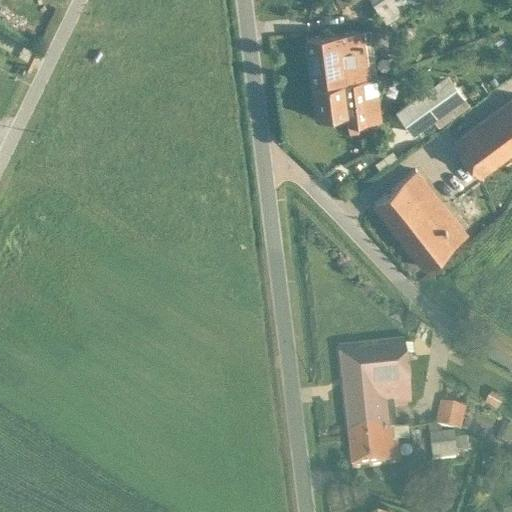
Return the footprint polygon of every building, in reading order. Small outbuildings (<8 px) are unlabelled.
[(337,0),(340,5),(347,0),(371,0),(386,21),(419,0),(337,0)] [(311,82),(374,75),(369,28),(306,36),(311,82)] [(446,70),(395,107),(412,131),(432,117),(438,125),(469,102),(446,70)] [(374,75),(311,82),(315,114),(345,111),(346,122),(379,118),(374,75)] [(511,95),(453,138),(479,173),(511,148),(511,95)] [(427,265),(466,235),(416,170),(377,200),(427,265)] [(409,407),(402,345),(337,351),(349,437),(395,431),(394,410),(409,407)] [(490,396),(484,409),(496,415),(502,403),(490,396)] [(439,405),(434,428),(441,430),(459,433),(464,411),(439,405)] [(511,430),(503,426),(495,443),(507,448),(511,435),(511,430)] [(434,428),(426,428),(431,463),(456,461),(456,455),(467,453),(466,441),(456,443),(454,436),(442,437),(441,430),(434,428)] [(400,465),(395,431),(349,437),(352,470),(400,465)] [(492,454),(490,459),(506,469),(509,462),(492,454)]
